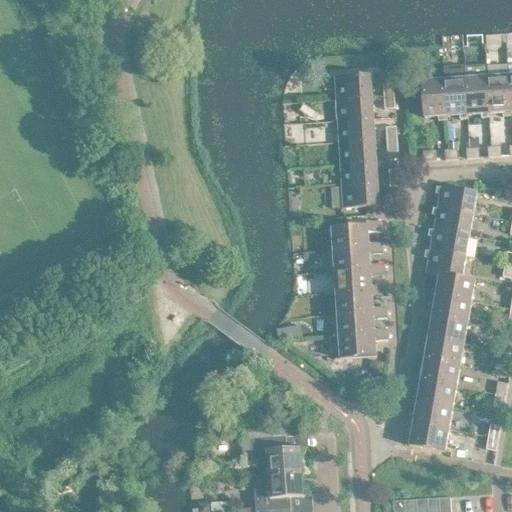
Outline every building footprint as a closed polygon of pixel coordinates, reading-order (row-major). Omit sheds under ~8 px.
[(450,113),(448,77),(447,65),(425,67),(428,115),(442,114),(442,118),(451,118),(450,113)] [(338,75),(340,97),(376,95),(374,73),(338,75)] [(511,73),(491,74),(493,111),(506,110),(507,114),(511,113),(511,73)] [(491,74),(469,76),(472,112),(485,111),(485,116),(494,115),(493,111),(491,74)] [(469,76),(448,77),(450,113),(463,113),(464,117),(472,116),(472,112),(469,76)] [(387,82),(387,94),(397,93),(397,81),(387,82)] [(397,93),(387,94),(388,107),(398,106),(397,93)] [(340,97),(341,118),(377,116),(376,95),(340,97)] [(341,118),(342,140),(378,138),(377,116),(341,118)] [(389,125),(390,137),(400,136),(399,124),(389,125)] [(482,135),(473,136),(473,146),(482,145),(482,135)] [(400,136),(390,137),(391,150),(401,149),(400,136)] [(342,140),(344,162),(380,159),(378,138),(342,140)] [(460,139),(452,139),(452,147),(461,147),(460,139)] [(491,145),(492,155),(505,154),(504,144),(491,145)] [(469,146),(470,156),(483,155),(482,145),(473,146),(469,146)] [(448,147),(448,158),(461,157),(461,147),(452,147),(448,147)] [(426,149),(427,159),(440,158),(439,148),(426,149)] [(344,162),(345,183),(381,181),(380,159),(344,162)] [(392,167),(393,180),(403,179),(402,167),(392,167)] [(403,179),(393,180),(393,193),(404,192),(403,179)] [(381,181),(345,183),(347,205),(383,203),(381,181)] [(443,192),(441,206),(477,212),(480,190),(445,184),(445,185),(440,184),(439,191),(443,192)] [(440,213),(437,227),(473,234),(477,212),(441,206),(436,205),(435,212),(440,213)] [(335,225),(336,248),(373,245),(372,241),(371,230),(385,229),(384,219),(370,220),(371,223),(335,225)] [(436,234),(433,248),(433,249),(469,255),(473,234),(437,227),(433,226),(431,233),(436,234)] [(336,248),(338,269),(374,267),(374,263),(373,251),(386,250),(385,240),(372,241),(373,245),(336,248)] [(429,271),(443,273),(443,272),(466,276),(469,255),(433,249),(433,248),(429,248),(428,255),(432,255),(429,271)] [(338,269),(339,291),(375,289),(375,284),(374,273),(388,272),(387,262),(374,263),(374,267),(338,269)] [(435,293),(439,293),(475,300),(479,278),(466,276),(443,272),(443,273),(440,285),(436,284),(435,293)] [(339,291),(341,312),(377,310),(376,306),(376,294),(389,294),(388,283),(375,284),(375,289),(339,291)] [(431,314),(435,315),(435,314),(471,321),(475,300),(439,293),(437,306),(432,306),(431,314)] [(341,312),(342,334),(378,332),(378,327),(377,316),(390,315),(390,305),(376,306),(377,310),(341,312)] [(427,335),(431,336),(467,342),(471,321),(435,314),(435,315),(433,328),(429,327),(427,335)] [(378,332),(342,334),(343,356),(380,354),(379,338),(392,337),(391,327),(378,327),(378,332)] [(423,357),(428,357),(464,363),(467,342),(431,336),(429,349),(425,348),(423,357)] [(385,370),(387,358),(375,356),(373,368),(385,370)] [(419,378),(424,379),(424,378),(460,385),(464,363),(428,357),(425,370),(421,369),(419,378)] [(416,399),(420,400),(456,406),(460,385),(424,378),(424,379),(422,391),(417,391),(416,399)] [(501,380),(499,392),(509,394),(511,382),(501,380)] [(509,394),(499,392),(497,405),(507,406),(509,394)] [(412,420),(416,421),(452,427),(456,406),(420,400),(418,413),(413,412),(412,420)] [(416,421),(414,434),(410,433),(408,442),(413,442),(412,443),(448,449),(452,427),(416,421)] [(494,423),(491,435),(501,437),(504,424),(494,423)] [(271,458),(272,472),(306,469),(304,445),(290,446),(289,434),(254,436),(256,459),(271,458)] [(501,437),(491,435),(489,447),(499,449),(501,437)] [(259,506),(259,509),(294,506),(293,495),(307,494),(306,469),(272,472),(273,486),(258,487),(259,506)] [(443,511),(442,495),(430,496),(431,511),(443,511)] [(454,511),(453,495),(442,495),(443,511),(454,511)] [(431,511),(430,496),(419,497),(419,511),(431,511)] [(419,511),(419,497),(408,498),(408,511),(419,511)] [(408,511),(408,498),(396,498),(397,511),(408,511)] [(214,511),(213,500),(202,501),(202,511),(214,511)]
